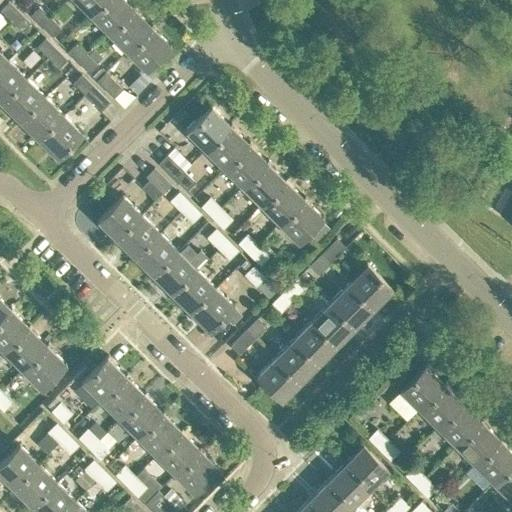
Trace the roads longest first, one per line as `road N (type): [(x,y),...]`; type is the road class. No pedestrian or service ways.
road 1 (unclassified): [(232,32),(250,62),(511,320)]
road 2 (residential): [(227,511),(264,463),(256,432),(116,293)]
road 3 (residential): [(232,32),(39,215)]
